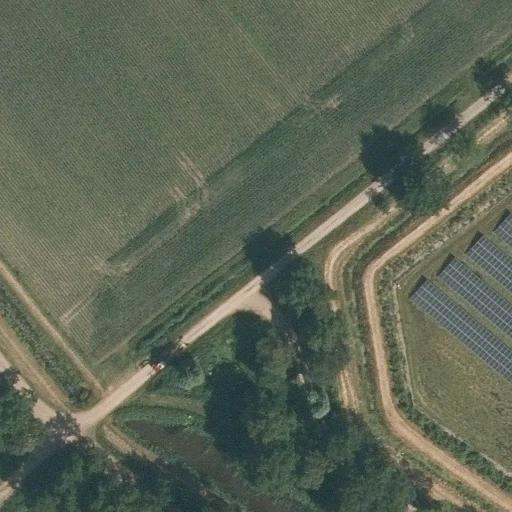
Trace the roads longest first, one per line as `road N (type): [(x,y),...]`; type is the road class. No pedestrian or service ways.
road 1 (unclassified): [(65,436),(511,76)]
road 2 (track): [(404,511),(358,481),(326,446),(264,276)]
road 3 (track): [(0,487),(65,436),(177,511)]
